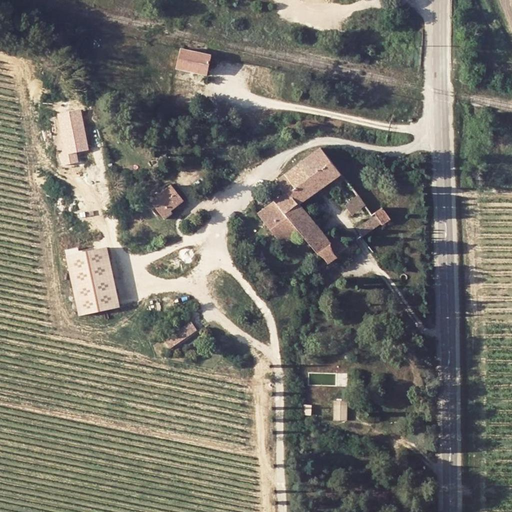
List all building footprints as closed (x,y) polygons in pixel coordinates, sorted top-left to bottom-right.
[(181,48),(177,68),(206,74),(211,55),(210,55),(181,48)] [(275,182),(284,194),(273,202),(299,235),(316,255),(320,258),(324,261),(326,264),(336,258),(336,256),(331,250),(331,246),(327,242),(299,204),(341,174),(321,147),(275,182)] [(170,209),(180,201),(169,185),(149,201),(162,218),(171,212),(170,209)] [(365,205),(353,189),(340,199),(352,215),(365,205)] [(299,235),(273,202),(257,214),(282,247),(299,235)] [(383,226),(391,219),(382,208),(372,215),(374,217),(356,229),(360,234),(358,235),(361,238),(381,224),(383,226)] [(350,241),(343,232),(327,242),(331,246),(331,250),(336,256),(354,243),(352,240),(350,241)] [(339,264),(360,249),(354,243),(336,256),(336,258),(339,264)] [(107,246),(65,255),(78,316),(121,307),(107,246)] [(190,322),(163,340),(169,348),(195,330),(190,322)] [(347,419),(347,399),(333,399),(333,419),(347,419)]
